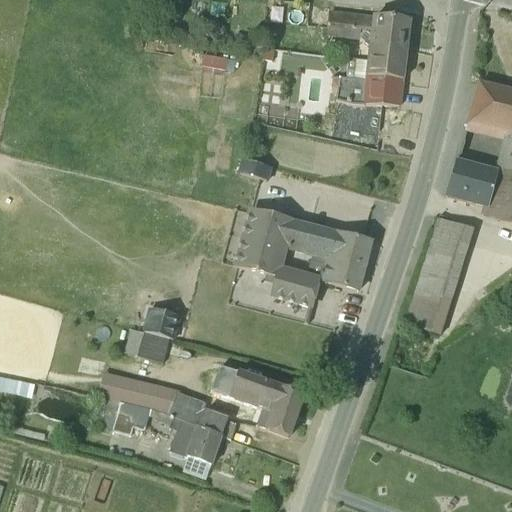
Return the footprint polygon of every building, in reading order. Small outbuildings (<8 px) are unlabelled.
[(406,54),(409,24),(373,20),(329,14),(326,37),(370,42),(369,49),(406,54)] [(235,37),(232,49),(251,53),(254,41),(235,37)] [(398,109),(406,54),(369,49),(367,63),(355,62),(353,82),(331,80),(329,102),(398,109)] [(262,64),(272,65),(273,51),(263,50),(262,58),(262,64)] [(511,90),(474,82),(461,140),(486,146),(490,129),(511,134),(511,90)] [(511,134),(490,129),(486,146),(503,150),(500,163),(511,165),(511,134)] [(267,185),(271,172),(243,163),(241,163),(237,176),(257,182),(267,185)] [(498,176),(494,175),(489,196),(486,210),(484,217),(511,223),(511,165),(500,163),(498,176)] [(494,175),(454,165),(449,185),(489,196),(494,175)] [(489,196),(449,185),(445,199),(486,210),(489,196)] [(317,284),(318,280),(283,271),(286,254),(323,263),(330,235),(249,213),(235,269),(277,280),(272,297),(311,308),(317,284)] [(469,232),(435,221),(404,326),(437,336),(469,232)] [(356,294),(369,246),(369,245),(330,235),(323,263),(318,280),(317,284),(356,294)] [(173,343),(179,321),(149,312),(143,335),(169,341),(173,343)] [(169,341),(143,335),(136,360),(162,367),(169,341)] [(205,409),(176,398),(177,395),(164,390),(103,375),(97,400),(147,412),(180,424),(221,440),(230,443),(235,430),(254,437),(256,429),(288,440),(302,399),(219,370),(205,409)] [(7,382),(4,396),(30,401),(33,387),(7,382)] [(142,433),(147,412),(97,400),(95,400),(92,412),(116,418),(112,433),(130,439),(132,430),(142,433)] [(210,469),(221,440),(180,424),(169,454),(210,469)]
